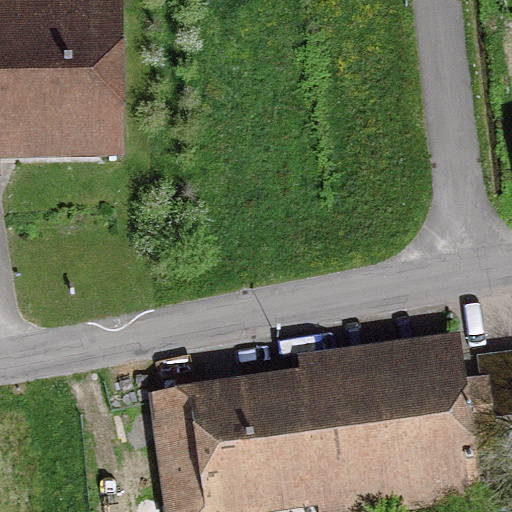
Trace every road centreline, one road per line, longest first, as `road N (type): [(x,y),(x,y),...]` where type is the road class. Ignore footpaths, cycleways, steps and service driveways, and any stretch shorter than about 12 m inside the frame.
road 1 (residential): [(464,275),(0,364)]
road 2 (residential): [(429,0),(464,275)]
